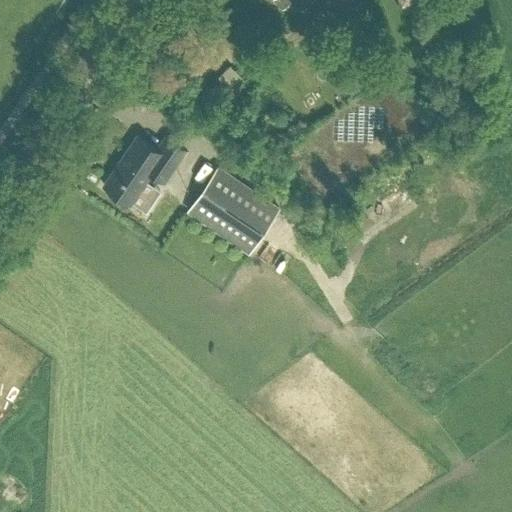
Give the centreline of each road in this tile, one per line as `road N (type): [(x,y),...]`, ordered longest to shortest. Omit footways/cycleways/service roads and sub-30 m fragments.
road 1 (track): [(329,285),(346,273),(367,231),(446,185),(465,197),(467,215),(390,274),(368,277)]
road 2 (secondary): [(0,200),(136,0)]
